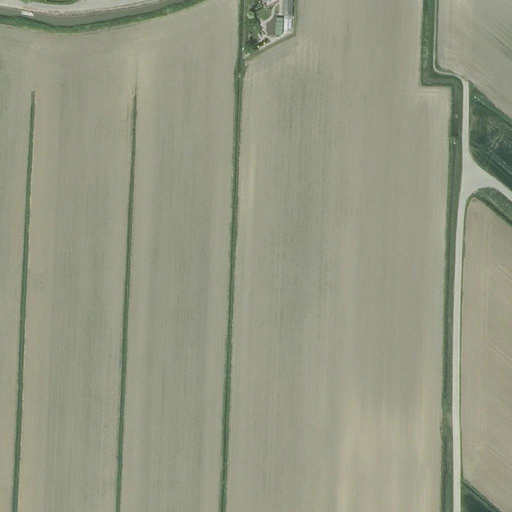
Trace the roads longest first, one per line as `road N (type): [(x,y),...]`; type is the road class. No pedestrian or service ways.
road 1 (track): [(511,200),(464,169),(456,511)]
road 2 (unclassified): [(0,0),(71,8),(131,0)]
